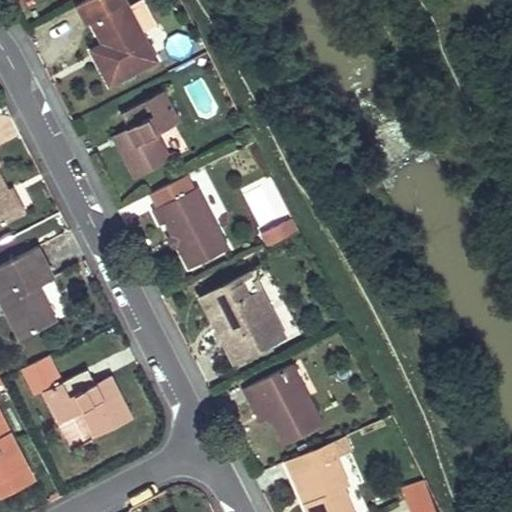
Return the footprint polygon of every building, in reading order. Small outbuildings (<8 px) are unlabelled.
[(128,6),(124,0),(87,0),(77,6),(86,25),(92,22),(104,45),(110,57),(98,63),(109,84),(156,59),(141,30),(128,6)] [(138,0),(128,6),(141,30),(156,22),(144,0),(138,0)] [(110,57),(104,45),(93,51),(98,63),(110,57)] [(164,90),(122,112),(129,125),(113,133),(135,176),(170,158),(157,133),(180,122),(164,90)] [(0,224),(22,213),(9,189),(2,175),(0,170),(0,164),(2,164),(0,159),(0,224)] [(7,173),(2,175),(9,189),(14,186),(7,173)] [(194,187),(187,174),(152,192),(158,205),(154,207),(162,223),(167,221),(174,234),(180,246),(191,267),(230,247),(197,185),(194,187)] [(292,232),(300,229),(294,216),(286,220),(292,232)] [(292,232),(286,220),(264,232),(270,244),(292,232)] [(180,246),(174,234),(167,237),(173,250),(180,246)] [(39,245),(0,264),(0,296),(22,338),(53,322),(36,287),(43,284),(56,277),(39,245)] [(252,271),(203,297),(215,321),(223,316),(228,325),(224,327),(229,337),(224,340),(234,360),(256,348),(252,341),(281,325),(252,271)] [(61,318),(43,284),(36,287),(53,322),(61,318)] [(223,316),(215,321),(224,340),(229,337),(224,327),(228,325),(223,316)] [(252,341),(256,348),(284,332),(281,325),(252,341)] [(61,383),(47,356),(25,367),(38,394),(46,390),(62,421),(84,410),(98,436),(133,419),(120,393),(104,401),(88,369),(61,383)] [(293,362),(244,387),(252,402),(263,396),(273,415),(287,443),(324,423),(293,362)] [(38,394),(25,367),(20,369),(33,396),(38,394)] [(263,396),(252,402),(261,421),(273,415),(263,396)] [(0,482),(5,493),(35,478),(0,410),(0,482)] [(344,435),(285,460),(293,476),(299,473),(311,500),(305,503),(309,511),(356,511),(345,487),(350,484),(336,454),(350,448),(344,435)] [(299,473),(293,476),(305,503),(311,500),(299,473)] [(428,479),(405,487),(413,511),(430,511),(443,508),(428,479)]
